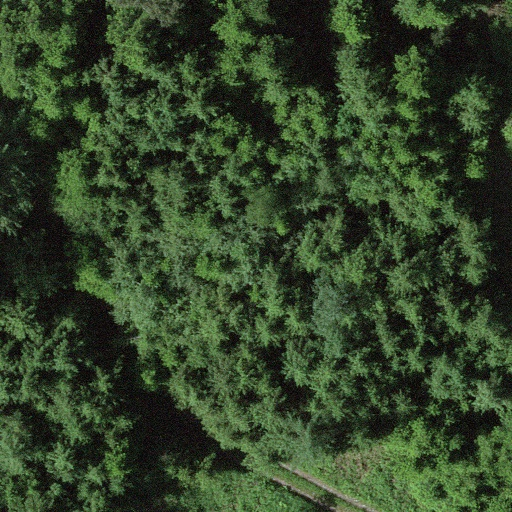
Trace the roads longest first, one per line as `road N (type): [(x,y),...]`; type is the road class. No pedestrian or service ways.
road 1 (track): [(375,511),(216,438),(148,391),(118,348)]
road 2 (track): [(118,348),(0,114)]
